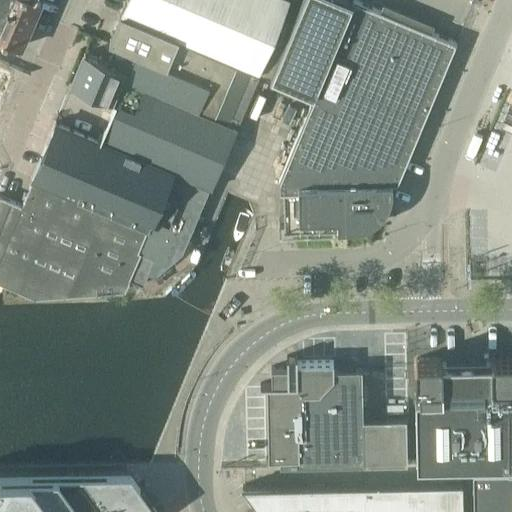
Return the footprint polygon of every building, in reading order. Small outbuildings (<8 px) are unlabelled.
[(0,0),(0,37),(20,46),(40,0),(0,0)] [(258,70),(267,48),(275,52),(280,41),(272,37),(280,19),(233,0),(186,0),(185,2),(179,0),(126,0),(120,14),(211,51),(258,70)] [(233,0),(280,19),(287,0),(179,0),(185,2),(186,0),(233,0)] [(353,0),(352,3),(345,0),(301,0),(269,79),(313,97),(278,180),(279,192),(283,192),(284,231),(351,229),(355,229),(360,228),(364,227),(368,225),(372,223),(376,221),(379,218),(382,215),(385,211),(387,207),(389,203),(457,41),(430,30),(423,47),(392,34),(398,18),(381,11),(381,10),(357,0),(353,0)] [(198,80),(211,51),(120,14),(108,41),(115,43),(137,53),(198,80)] [(114,102),(114,103),(115,104),(137,53),(115,43),(107,61),(84,51),(70,84),(114,102)] [(257,72),(258,70),(211,51),(198,80),(137,53),(115,104),(114,103),(99,138),(152,161),(212,187),(260,74),(262,75),(262,74),(257,72)] [(56,121),(32,177),(33,178),(138,220),(144,205),(136,201),(152,161),(99,138),(56,121)] [(138,220),(148,225),(137,250),(139,252),(128,277),(130,278),(143,284),(148,273),(154,275),(182,252),(210,187),(212,188),(212,187),(152,161),(136,201),(144,205),(138,220)] [(0,195),(0,282),(35,296),(66,294),(125,289),(130,278),(128,277),(139,252),(137,250),(148,225),(138,220),(33,178),(27,193),(24,192),(22,197),(25,198),(22,204),(0,195)] [(490,360),(466,361),(468,460),(511,458),(511,354),(495,355),(494,355),(493,355),(493,356),(492,356),(491,357),(490,358),(490,359),(490,360)] [(272,382),(260,383),(260,384),(267,384),(268,457),(280,457),(280,464),(364,462),(407,461),(407,431),(363,431),(362,367),(334,367),(334,360),(297,361),(297,355),(287,355),(287,368),(275,369),(275,366),(271,366),(272,382)] [(415,361),(415,380),(415,381),(415,382),(416,382),(416,383),(417,383),(417,384),(418,384),(419,384),(419,392),(415,392),(416,406),(416,453),(417,461),(468,460),(466,361),(442,361),(442,360),(442,359),(441,358),(441,357),(440,357),(439,357),(439,356),(438,356),(419,357),(418,357),(417,357),(416,358),(415,359),(415,360),(415,361)] [(511,511),(511,464),(472,465),(473,511),(511,511)] [(0,470),(0,511),(156,511),(159,510),(153,501),(141,484),(140,484),(131,471),(0,470)] [(462,511),(462,480),(245,484),(243,484),(262,511),(462,511)]
